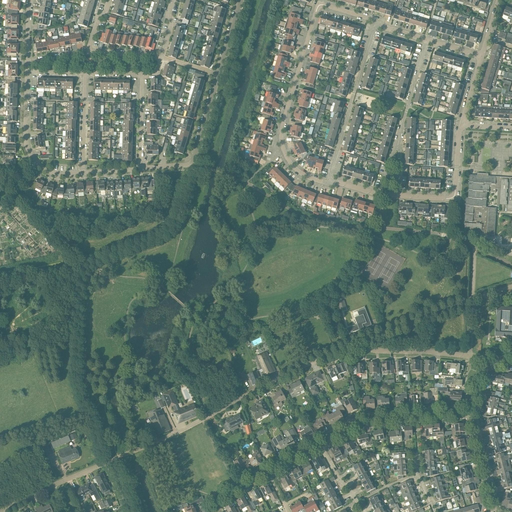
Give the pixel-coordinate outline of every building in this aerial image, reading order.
[(368,9),(371,0),(369,0),(365,0),(363,8),(368,9)] [(376,0),(370,0),(371,0),(368,9),(374,11),(376,2),(376,0)] [(473,0),(471,7),(479,9),(481,4),(482,0),(481,4),(478,3),(478,0),(473,0)] [(479,9),(479,10),(487,13),(489,7),(486,6),(487,0),(482,0),(481,4),(479,9)] [(41,7),(50,9),(55,9),(56,7),(51,6),(51,3),(38,1),(38,3),(41,4),(41,7)] [(83,8),(92,10),(94,5),(85,2),(83,8)] [(124,5),(114,2),(114,5),(115,5),(114,8),(122,10),(125,11),(122,10),(124,5)] [(382,4),(376,2),(374,11),(379,13),(382,4)] [(387,5),(382,4),(379,13),(385,14),(387,5)] [(20,6),(9,5),(8,9),(8,13),(11,13),(17,13),(18,11),(19,11),(20,6)] [(217,12),(225,15),(226,10),(227,7),(220,5),(220,8),(218,7),(217,7),(216,7),(215,7),(215,8),(214,8),(213,11),(217,12)] [(393,7),(387,5),(385,14),(390,16),(393,7)] [(161,16),(162,13),(160,12),(161,10),(153,8),(150,7),(149,13),(152,13),(161,16)] [(503,15),(508,17),(511,9),(506,7),(504,12),(501,12),(500,17),(502,18),(503,15)] [(92,10),(83,8),(81,13),(91,16),(92,10)] [(124,17),(125,11),(122,10),(114,8),(113,11),(112,11),(111,13),(124,17)] [(289,13),(287,18),(300,22),(301,19),(299,19),(300,16),(299,16),(300,13),(301,13),(302,10),(294,8),(292,14),(289,13)] [(402,8),(401,11),(399,21),(404,22),(408,10),(408,9),(402,8)] [(393,19),(399,21),(401,11),(396,10),(393,19)] [(410,24),(412,15),(413,12),(408,10),(404,22),(410,24)] [(49,15),(40,13),(39,19),(48,20),(56,21),(57,19),(49,18),(49,15)] [(89,22),(91,16),(81,13),(80,19),(89,22)] [(418,16),(412,15),(410,24),(415,25),(418,16)] [(325,27),(328,18),(322,16),(321,19),(320,24),(319,26),(325,27)] [(421,27),(423,18),(418,16),(415,25),(421,27)] [(77,18),(75,24),(87,28),(89,22),(80,19),(77,18)] [(287,18),(286,23),(297,26),(298,24),(304,25),(306,21),(301,19),(300,22),(287,18)] [(330,29),(333,20),(328,18),(325,27),(330,29)] [(429,20),(423,18),(421,27),(426,29),(429,20)] [(48,26),(48,20),(39,19),(38,25),(39,25),(39,30),(38,30),(37,30),(37,31),(39,30),(47,29),(47,26),(48,26)] [(157,23),(158,21),(150,19),(148,24),(158,27),(159,24),(157,23)] [(434,33),(437,24),(438,20),(432,19),(429,30),(432,30),(431,32),(434,33)] [(336,31),(339,21),(333,20),(330,29),(336,31)] [(344,23),(339,21),(336,31),(341,32),(344,23)] [(443,35),(446,36),(449,24),(444,22),(443,25),(440,33),(443,34),(443,35)] [(297,26),(286,23),(285,24),(284,28),(287,29),(297,32),(297,34),(298,35),(299,30),(296,29),(297,26)] [(349,25),(344,23),(341,32),(347,34),(349,25)] [(443,25),(437,24),(434,33),(437,34),(438,32),(440,33),(443,25)] [(449,24),(446,36),(448,37),(449,35),(452,36),(453,31),(454,29),(451,28),(452,25),(449,24)] [(352,35),(355,26),(349,25),(347,34),(352,35)] [(355,26),(352,35),(358,37),(361,38),(363,32),(360,31),(361,28),(355,26)] [(148,39),(146,47),(145,49),(149,50),(150,47),(152,47),(151,50),(153,50),(155,44),(153,43),(154,40),(151,39),(154,31),(157,32),(157,29),(152,27),(151,30),(148,38),(148,39)] [(459,40),(461,31),(462,28),(459,27),(458,30),(456,29),(455,32),(453,37),(456,38),(456,39),(459,40)] [(74,29),(75,34),(76,43),(82,42),(81,38),(85,37),(84,30),(79,31),(79,28),(74,29)] [(295,34),(296,34),(297,34),(297,32),(287,29),(284,28),(282,36),(286,38),(295,40),(296,37),(294,36),(295,34)] [(467,33),(465,40),(467,41),(467,42),(470,43),(473,34),(474,30),(470,29),(469,33),(467,33)] [(102,33),(100,41),(103,42),(103,43),(109,45),(109,44),(111,36),(112,35),(112,32),(111,32),(111,31),(108,30),(108,31),(107,30),(105,34),(102,33)] [(113,30),(112,32),(112,35),(111,36),(109,44),(113,45),(113,44),(115,44),(118,36),(117,36),(118,35),(119,32),(113,30)] [(219,34),(211,32),(208,31),(206,36),(209,37),(217,39),(219,34)] [(465,40),(467,33),(461,31),(459,40),(462,41),(462,39),(465,40)] [(118,36),(115,44),(119,45),(120,44),(121,45),(124,37),(123,37),(124,36),(125,33),(124,34),(119,32),(118,35),(117,36),(118,36)] [(121,45),(125,46),(126,45),(127,45),(130,37),(130,36),(131,34),(131,33),(128,32),(128,34),(125,33),(124,36),(123,37),(124,37),(121,45)] [(127,45),(131,47),(132,45),(134,46),(133,46),(136,38),(136,37),(137,34),(134,33),(133,35),(131,34),(130,36),(130,37),(127,45)] [(134,46),(138,47),(138,46),(140,46),(142,38),(142,37),(143,35),(137,34),(136,37),(136,38),(133,46),(134,46)] [(478,36),(473,34),(470,43),(472,44),(473,43),(476,44),(476,43),(479,43),(481,37),(478,36)] [(146,47),(148,39),(142,37),(142,38),(140,46),(144,48),(144,46),(146,47)] [(295,40),(286,38),(286,41),(285,40),(285,41),(283,40),(281,45),(283,46),(294,49),(295,47),(293,46),(295,40)] [(313,46),(324,49),(325,45),(326,45),(327,42),(326,41),(321,40),(320,43),(316,41),(315,44),(313,44),(313,46)] [(214,49),(216,44),(208,42),(205,41),(204,46),(207,47),(214,49)] [(43,52),(42,43),(33,44),(32,52),(37,51),(37,53),(43,52)] [(405,54),(410,56),(413,46),(408,44),(405,52),(405,54)] [(283,46),(281,45),(278,53),(282,54),(288,56),(289,53),(291,54),(292,51),(293,51),(294,49),(283,46)] [(493,48),(493,50),(504,54),(505,48),(494,45),(493,45),(492,48),(493,48)] [(313,52),(322,54),(324,49),(313,46),(312,48),(314,49),(313,52)] [(348,56),(351,57),(361,60),(362,57),(359,57),(360,53),(353,51),(354,50),(350,49),(348,56)] [(504,54),(493,50),(492,53),(491,52),(490,55),(491,55),(491,56),(502,59),(504,54)] [(310,56),(321,59),(323,60),(325,55),(322,54),(313,52),(312,55),(310,54),(310,56)] [(287,65),(288,62),(287,62),(288,59),(287,59),(288,56),(282,54),(278,53),(277,53),(276,56),(278,57),(277,61),(287,65)] [(312,63),(312,65),(318,67),(319,65),(321,59),(310,56),(309,58),(311,59),(310,62),(312,63)] [(489,61),(501,65),(502,59),(491,56),(489,61)] [(9,65),(8,71),(18,71),(18,65),(16,65),(16,61),(11,61),(6,61),(6,65),(9,65)] [(349,65),(348,68),(358,71),(358,68),(356,68),(357,64),(346,61),(345,64),(349,65)] [(501,65),(489,61),(488,67),(499,70),(501,65)] [(164,71),(173,74),(173,73),(175,68),(175,65),(169,63),(169,66),(166,65),(164,71)] [(305,72),(316,75),(318,70),(317,70),(318,67),(312,65),(311,68),(308,67),(307,70),(306,70),(305,72)] [(284,69),(275,67),(274,72),(284,75),(284,77),(285,78),(287,73),(284,72),(284,69)] [(358,71),(348,68),(346,67),(346,70),(344,69),(343,72),(345,72),(347,73),(352,75),(354,76),(355,72),(357,73),(358,71)] [(488,67),(486,72),(497,76),(499,70),(488,67)] [(18,71),(8,71),(6,71),(6,76),(6,80),(7,80),(15,80),(15,77),(18,77),(18,71)] [(171,79),(173,74),(164,71),(162,77),(165,77),(164,80),(169,82),(170,82),(171,79)] [(196,72),(195,75),(194,78),(192,83),(195,84),(203,87),(205,81),(206,78),(204,78),(205,74),(196,72)] [(285,78),(284,77),(284,75),(274,72),(272,77),(273,77),(272,80),(280,82),(281,80),(282,77),(285,78)] [(305,77),(315,80),(316,75),(305,72),(305,74),(306,74),(305,77)] [(345,72),(343,78),(353,81),(353,79),(351,78),(352,75),(347,73),(345,72)] [(486,72),(485,78),(496,81),(497,76),(486,72)] [(313,85),(315,80),(305,77),(304,80),(303,80),(302,82),(306,83),(305,86),(313,88),(314,85),(313,85)] [(494,86),(496,81),(485,78),(483,83),(492,86),(494,86)] [(17,90),(18,84),(15,84),(15,80),(7,80),(7,84),(5,84),(5,89),(17,90)] [(491,88),(492,86),(483,83),(481,83),(481,85),(482,86),(481,89),(480,92),(488,93),(490,88),(491,88)] [(340,89),(349,92),(350,90),(348,89),(349,86),(342,84),(340,89)] [(5,95),(6,95),(6,98),(15,98),(15,95),(17,95),(17,90),(5,89),(5,95)] [(269,92),(267,98),(275,100),(276,98),(278,98),(279,95),(277,95),(277,92),(270,90),(269,93),(269,92)] [(302,94),(302,96),(310,98),(312,93),(302,90),(301,93),(302,94)] [(158,91),(151,91),(151,94),(148,94),(148,100),(158,100),(158,94),(158,91)] [(302,96),(301,98),(299,97),(298,100),(311,104),(313,99),(310,98),(302,96)] [(275,100),(267,98),(264,97),(263,102),(266,103),(279,107),(279,105),(276,104),(276,103),(274,102),(275,100)] [(0,98),(0,102),(7,102),(7,107),(15,107),(17,108),(17,99),(15,98),(6,98),(0,98)] [(334,107),(344,110),(345,108),(343,107),(344,103),(336,101),(337,100),(334,99),(333,103),(335,104),(334,107)] [(158,100),(148,100),(148,106),(151,106),(151,109),(157,109),(157,106),(158,106),(158,100)] [(310,109),(311,104),(298,100),(298,103),(299,104),(299,106),(302,107),(308,109),(310,109)] [(187,112),(195,114),(197,109),(189,106),(186,105),(185,109),(188,109),(187,112)] [(8,116),(17,117),(17,111),(15,111),(15,108),(7,107),(6,107),(6,111),(8,111),(8,116)] [(307,112),(308,109),(302,107),(301,110),(298,109),(297,111),(295,111),(295,114),(305,117),(306,112),(307,112)] [(272,110),(264,108),(262,113),(263,113),(262,116),(270,118),(270,116),(272,116),(273,113),(271,112),(272,110)] [(335,113),(333,118),(343,121),(343,119),(341,118),(342,115),(340,114),(340,115),(335,113)] [(305,117),(295,114),(294,117),(296,117),(295,120),(298,120),(297,123),(304,125),(305,125),(307,117),(305,117)] [(17,117),(8,116),(8,122),(0,121),(0,125),(3,125),(6,125),(14,125),(14,122),(17,122),(17,117)] [(272,128),(273,125),(271,124),(273,119),(270,118),(262,116),(261,119),(260,124),(263,125),(272,128)] [(154,121),(151,120),(151,123),(148,123),(147,129),(157,129),(157,126),(160,126),(160,121),(157,121),(154,121)] [(303,128),(304,125),(297,123),(296,126),(293,126),(293,128),(291,128),(290,131),(301,133),(301,129),(302,129),(303,128)] [(183,125),(180,124),(179,129),(189,133),(191,127),(183,125)] [(331,124),(330,129),(339,132),(340,130),(338,129),(339,126),(331,124)] [(14,125),(6,125),(3,125),(3,127),(6,127),(6,134),(14,135),(16,135),(16,130),(14,130),(14,125)] [(43,125),(38,125),(34,125),(33,130),(36,131),(37,134),(43,133),(43,131),(43,125)] [(272,128),(263,125),(261,130),(258,129),(258,132),(266,135),(267,132),(269,133),(270,130),(272,131),(272,128)] [(188,138),(189,133),(179,129),(177,135),(180,136),(188,138)] [(254,140),(262,142),(263,140),(265,141),(266,138),(266,135),(258,132),(254,131),(254,134),(256,135),(254,140)] [(294,137),(294,141),(304,140),(301,140),(301,138),(300,138),(301,133),(290,131),(290,134),(292,134),(291,137),(294,137)] [(34,137),(35,143),(45,141),(44,136),(43,133),(37,134),(37,137),(34,137)] [(14,138),(14,135),(6,134),(0,134),(0,137),(3,138),(3,143),(11,143),(15,144),(15,138),(14,138)] [(336,137),(328,135),(326,140),(336,143),(337,141),(335,140),(336,137)] [(176,140),(174,146),(177,147),(185,149),(186,143),(176,140)] [(262,142),(254,140),(253,145),(266,149),(267,147),(263,146),(264,145),(262,145),(262,142)] [(292,149),(294,152),(303,148),(301,143),(302,143),(303,143),(305,142),(304,140),(294,141),(296,145),(293,146),(294,149),(292,149)] [(45,141),(35,143),(36,149),(39,148),(40,151),(46,150),(46,147),(45,141)] [(11,147),(11,143),(3,143),(3,147),(5,149),(5,152),(6,152),(6,153),(16,153),(16,147),(11,147)] [(153,145),(153,155),(159,155),(159,149),(162,149),(164,143),(159,143),(159,145),(153,145)] [(266,149),(253,145),(250,144),(248,150),(251,150),(259,153),(260,151),(262,151),(262,150),(266,151),(266,149)] [(147,155),(153,155),(153,145),(152,145),(147,145),(144,145),(144,152),(147,152),(147,155)] [(185,149),(177,147),(176,149),(172,149),(172,155),(177,155),(177,153),(183,155),(185,149)] [(303,148),(294,152),(295,155),(297,154),(298,156),(301,155),(303,159),(307,154),(307,152),(306,153),(303,148)] [(259,155),(259,153),(251,150),(250,156),(249,162),(257,164),(258,161),(259,161),(259,159),(260,159),(261,156),(259,155)] [(307,154),(303,159),(307,162),(306,165),(308,166),(308,168),(311,168),(314,158),(309,157),(309,156),(307,154)] [(1,155),(1,157),(1,158),(4,158),(4,160),(6,160),(6,168),(16,168),(16,161),(14,160),(14,156),(13,155),(4,155),(1,155)] [(319,160),(314,158),(311,168),(314,169),(314,167),(316,168),(319,160)] [(272,166),(267,172),(269,174),(269,175),(269,176),(269,177),(270,177),(270,178),(271,178),(272,178),(273,178),(281,170),(279,168),(278,170),(275,168),(274,169),(272,166)] [(281,170),(273,178),(277,182),(283,175),(281,173),(282,171),(281,170)] [(466,199),(464,229),(464,230),(482,231),(484,232),(484,235),(494,236),(494,232),(496,210),(496,208),(486,208),(486,207),(487,193),(487,192),(489,192),(489,188),(490,188),(490,192),(496,193),(496,189),(497,190),(496,205),(499,205),(507,206),(507,212),(511,212),(511,180),(502,180),(496,179),(496,177),(488,177),(488,174),(477,173),(477,176),(469,175),(469,176),(470,176),(468,199),(466,199)] [(283,175),(277,182),(281,186),(289,177),(287,176),(286,177),(283,175)] [(140,184),(140,188),(141,196),(146,195),(145,188),(149,188),(148,182),(148,177),(142,178),(142,184),(140,184)] [(283,192),(287,187),(290,190),(293,185),(291,183),(289,180),(290,179),(289,177),(286,180),(281,186),(279,188),(283,192)] [(131,185),(131,191),(137,191),(136,189),(140,188),(140,184),(139,178),(133,178),(134,185),(131,185)] [(41,191),(43,186),(46,182),(40,179),(38,183),(37,183),(34,182),(29,187),(34,189),(35,190),(35,188),(41,191)] [(122,187),(123,193),(128,193),(128,191),(131,191),(131,185),(131,180),(125,180),(125,187),(122,187)] [(84,187),(84,192),(84,195),(88,194),(88,192),(94,192),(93,186),(93,181),(86,182),(87,187),(86,187),(84,187)] [(102,195),(105,195),(105,189),(104,181),(98,181),(99,188),(96,188),(96,194),(102,193),(102,195)] [(110,196),(114,196),(113,188),(114,188),(113,181),(107,182),(108,188),(105,189),(105,195),(110,194),(110,196)] [(114,188),(113,188),(114,196),(117,196),(123,196),(123,193),(122,187),(122,181),(116,181),(116,188),(114,188)] [(74,188),(75,195),(78,195),(78,193),(84,192),(84,187),(83,182),(77,183),(77,188),(74,188)] [(43,186),(41,191),(40,192),(45,195),(46,193),(52,194),(54,189),(55,185),(55,184),(48,183),(47,187),(47,188),(43,186)] [(58,195),(64,196),(64,190),(64,185),(58,185),(58,190),(54,189),(55,185),(54,189),(52,194),(52,196),(57,197),(58,195)] [(69,196),(75,195),(74,188),(74,185),(67,185),(68,190),(67,190),(64,190),(64,196),(63,197),(68,198),(69,196)] [(293,185),(290,190),(294,192),(292,195),(298,197),(302,186),(300,186),(299,188),(296,186),(296,187),(293,185)] [(298,197),(303,199),(306,191),(303,189),(304,187),(302,186),(298,197)] [(301,202),(306,204),(312,191),(312,190),(310,190),(309,192),(306,191),(303,199),(301,202)] [(313,202),(316,203),(318,200),(315,199),(316,195),(313,193),(314,191),(312,191),(306,204),(312,206),(313,202)] [(318,200),(316,203),(322,205),(325,194),(323,193),(322,195),(319,195),(319,196),(318,200)] [(329,197),(327,206),(332,208),(335,197),(333,196),(332,198),(329,197)] [(340,208),(345,209),(348,198),(346,197),(345,199),(342,198),(341,203),(340,208)] [(354,202),(352,201),(349,200),(350,198),(348,198),(345,209),(350,211),(351,211),(354,202)] [(354,202),(351,211),(351,212),(357,214),(357,213),(358,210),(361,199),(359,199),(359,201),(355,200),(355,202),(354,202)] [(363,212),(368,213),(371,202),(369,202),(368,204),(365,203),(363,212)] [(407,216),(407,204),(402,203),(402,208),(399,207),(398,214),(402,214),(401,216),(407,216)] [(407,204),(407,216),(412,216),(412,214),(415,215),(415,209),(412,208),(413,204),(407,204)] [(415,209),(415,215),(415,216),(418,217),(418,213),(423,214),(424,205),(418,204),(418,209),(415,209)] [(424,205),(423,214),(423,217),(431,217),(432,208),(431,208),(431,210),(429,209),(429,205),(424,205)] [(432,208),(431,217),(434,218),(434,214),(439,215),(440,206),(435,205),(434,209),(432,208)] [(445,206),(440,206),(439,215),(444,215),(444,218),(447,218),(448,211),(445,210),(445,206)] [(346,310),(344,301),(338,303),(340,312),(346,310)] [(357,325),(348,328),(350,333),(349,333),(350,334),(362,329),(363,328),(364,330),(364,328),(372,325),(364,307),(365,309),(357,312),(359,316),(354,318),(357,325)] [(511,308),(497,307),(496,315),(497,315),(496,329),(495,329),(495,336),(501,337),(507,338),(507,337),(511,337),(511,308)] [(275,371),(266,352),(255,357),(263,377),(275,371)] [(418,360),(411,361),(411,366),(412,371),(419,370),(419,372),(422,372),(422,368),(422,363),(419,363),(418,360)] [(405,361),(395,362),(397,362),(397,367),(398,372),(399,372),(399,375),(403,375),(409,375),(409,372),(409,367),(408,367),(408,368),(405,368),(405,361)] [(435,375),(436,365),(435,365),(435,366),(436,366),(435,369),(432,369),(433,362),(426,361),(425,371),(430,371),(429,375),(435,376),(435,375)] [(346,362),(342,363),(335,366),(337,370),(329,373),(331,378),(331,379),(337,376),(338,380),(342,378),(340,374),(346,372),(346,371),(348,370),(347,366),(346,362)] [(390,366),(390,362),(382,362),(383,367),(383,372),(388,371),(388,374),(394,374),(394,370),(393,365),(393,366),(390,366)] [(377,368),(376,363),(369,363),(370,368),(370,373),(377,373),(377,374),(380,374),(380,373),(380,368),(377,368)] [(458,364),(447,363),(446,368),(456,369),(455,374),(456,374),(456,377),(460,377),(460,374),(461,374),(461,370),(463,370),(463,366),(460,366),(460,365),(458,364)] [(364,371),(363,364),(356,364),(356,367),(352,367),(354,375),(362,374),(362,379),(367,379),(367,371),(364,371)] [(261,382),(256,371),(249,374),(251,380),(253,385),(261,382)] [(321,375),(319,371),(305,379),(313,396),(319,393),(316,387),(314,385),(324,380),(325,382),(327,381),(324,374),(321,375)] [(462,380),(444,379),(443,387),(447,388),(447,385),(462,386),(462,380)] [(304,390),(299,381),(290,386),(292,389),(288,391),(291,395),(292,398),(296,396),(295,394),(304,390)] [(432,396),(438,395),(438,391),(437,388),(429,388),(430,393),(424,394),(424,399),(424,404),(432,403),(432,396)] [(284,395),(281,390),(276,393),(278,395),(273,398),(274,401),(272,402),(276,408),(283,404),(281,402),(286,399),(284,395)] [(172,391),(163,394),(164,397),(169,408),(173,406),(177,404),(178,404),(172,391)] [(421,398),(420,391),(413,392),(414,395),(410,396),(410,406),(418,405),(418,399),(421,398)] [(462,393),(451,392),(450,400),(461,401),(462,393)] [(407,400),(407,394),(401,394),(401,397),(395,398),(396,407),(404,406),(404,400),(407,400)] [(385,399),(385,396),(377,396),(377,405),(381,405),(382,408),(390,407),(389,402),(389,399),(385,399)] [(369,401),(369,397),(363,398),(363,399),(363,404),(366,404),(367,409),(375,409),(374,404),(374,400),(369,401)] [(489,403),(498,405),(501,405),(501,403),(498,402),(499,399),(491,397),(490,401),(487,400),(487,402),(489,403)] [(339,400),(344,409),(346,407),(350,413),(358,409),(352,398),(346,401),(345,398),(341,401),(340,399),(339,400)] [(250,410),(256,420),(265,415),(265,416),(266,416),(267,415),(268,414),(267,414),(268,413),(266,410),(267,409),(263,400),(256,403),(258,406),(250,410)] [(344,409),(339,400),(337,401),(340,406),(335,409),(337,412),(333,414),(338,423),(344,419),(341,414),(345,411),(344,409)] [(489,403),(489,406),(486,406),(486,408),(488,408),(496,410),(499,411),(500,409),(500,408),(497,408),(498,405),(489,403)] [(177,404),(173,406),(173,409),(175,412),(174,413),(175,417),(178,424),(184,421),(185,421),(186,420),(189,419),(197,416),(199,415),(194,404),(182,409),(180,410),(177,404)] [(496,413),(496,410),(488,408),(487,412),(485,411),(484,417),(494,417),(494,416),(498,416),(499,414),(496,413)] [(168,425),(161,409),(148,414),(156,429),(158,435),(170,431),(168,425)] [(332,426),(338,423),(333,414),(330,416),(328,413),(321,416),(322,417),(325,422),(329,420),(332,426)] [(244,422),(240,414),(226,421),(222,422),(225,427),(227,431),(244,422)] [(326,425),(325,422),(322,417),(316,420),(318,423),(313,425),(315,429),(317,434),(325,430),(323,427),(326,425)] [(486,427),(500,423),(502,423),(501,421),(496,422),(495,419),(492,419),(487,421),(488,424),(485,425),(486,427)] [(489,429),(490,432),(498,430),(497,427),(500,426),(500,423),(486,427),(486,429),(489,429)] [(454,429),(452,429),(452,432),(443,433),(443,436),(458,435),(458,432),(464,432),(463,424),(453,425),(454,429)] [(313,433),(309,425),(305,428),(306,430),(300,433),(304,441),(311,437),(310,435),(313,433)] [(433,437),(433,433),(432,425),(425,426),(425,430),(422,430),(422,438),(429,438),(429,437),(433,437)] [(432,425),(433,433),(433,437),(437,437),(443,437),(443,436),(443,433),(443,429),(439,429),(439,425),(432,425)] [(404,432),(401,432),(402,440),(404,440),(409,439),(409,435),(413,435),(412,427),(404,427),(404,432)] [(285,440),(289,448),(295,444),(291,438),(297,435),(294,429),(285,433),(288,438),(285,440)] [(382,431),(382,429),(377,430),(377,431),(374,432),(374,437),(375,441),(383,439),(384,442),(387,441),(387,436),(386,431),(382,431)] [(390,443),(402,442),(401,432),(401,430),(397,430),(397,431),(389,432),(390,443)] [(488,436),(489,438),(502,435),(502,432),(499,433),(498,430),(490,432),(490,435),(488,436)] [(369,438),(368,434),(358,436),(358,440),(360,440),(360,444),(367,443),(368,446),(373,445),(372,438),(369,438)] [(502,435),(489,438),(489,440),(492,440),(492,443),(501,441),(500,438),(503,437),(502,435)] [(283,451),(289,448),(285,440),(281,442),(279,437),(270,441),(272,445),(273,447),(279,444),(283,451)] [(461,440),(461,437),(456,438),(454,438),(454,441),(456,441),(457,448),(463,447),(468,446),(466,439),(461,440)] [(355,447),(351,439),(343,444),(348,453),(353,450),(355,454),(357,453),(358,456),(362,454),(358,446),(355,447)] [(491,447),(491,449),(505,446),(504,443),(501,444),(501,441),(492,443),(493,446),(491,447)] [(51,446),(49,443),(42,446),(47,456),(51,454),(48,448),(51,446)] [(273,447),(272,445),(269,446),(268,444),(260,448),(262,452),(265,456),(269,454),(270,457),(277,453),(273,447)] [(347,457),(341,446),(338,447),(337,447),(331,450),(335,459),(339,457),(341,461),(347,457)] [(506,448),(505,446),(491,449),(492,451),(494,451),(495,454),(500,453),(503,452),(503,449),(506,448)] [(71,450),(70,447),(57,452),(62,464),(79,458),(75,448),(71,450)] [(254,457),(249,459),(251,463),(254,468),(261,464),(260,461),(263,459),(260,455),(257,449),(253,451),(254,454),(252,455),(254,457)] [(466,453),(465,449),(457,451),(458,459),(462,458),(462,462),(471,460),(469,453),(466,453)] [(494,459),(494,462),(508,458),(511,457),(511,454),(505,456),(504,453),(496,455),(496,459),(494,459)] [(312,460),(314,465),(317,470),(318,470),(319,472),(321,470),(320,468),(322,467),(324,470),(329,468),(325,461),(322,462),(319,457),(312,460)] [(498,463),(498,467),(507,464),(510,464),(509,461),(511,459),(511,457),(508,458),(494,462),(495,464),(498,463)] [(242,461),(240,458),(233,462),(238,471),(242,469),(244,472),(251,468),(245,459),(242,461)] [(366,467),(363,461),(353,467),(356,472),(366,467)] [(301,472),(303,475),(303,477),(304,478),(309,475),(308,472),(313,470),(309,462),(302,466),(304,470),(301,472)] [(461,475),(471,472),(469,464),(459,466),(460,470),(461,475)] [(507,464),(498,467),(499,470),(497,470),(497,473),(511,469),(510,464),(507,464)] [(366,467),(356,472),(359,477),(367,473),(368,472),(366,467)] [(426,468),(426,471),(424,472),(424,474),(426,474),(427,478),(432,476),(436,475),(436,473),(438,473),(437,467),(434,468),(434,467),(426,468)] [(303,475),(301,472),(298,468),(291,471),(294,475),(290,477),(292,479),(293,482),(294,484),(297,483),(296,481),(296,480),(303,477),(303,475)] [(408,469),(406,469),(406,470),(397,470),(394,470),(394,473),(398,473),(398,480),(403,478),(403,476),(406,475),(406,472),(409,472),(408,469)] [(511,469),(497,473),(498,475),(500,474),(501,478),(509,476),(509,472),(511,472),(511,469)] [(359,477),(361,482),(370,478),(371,477),(368,472),(367,473),(359,477)] [(462,485),(474,481),(471,472),(461,475),(463,481),(461,481),(462,485)] [(110,490),(102,474),(95,478),(102,494),(110,490)] [(294,484),(293,482),(292,479),(289,481),(286,476),(280,479),(286,492),(291,489),(290,488),(295,486),(294,484)] [(509,476),(501,478),(502,481),(499,481),(500,484),(511,480),(511,478),(510,479),(509,476)] [(335,480),(334,477),(320,485),(321,488),(319,489),(320,491),(323,490),(331,485),(329,482),(330,482),(331,483),(335,480)] [(431,485),(431,486),(433,485),(441,482),(444,482),(444,481),(448,480),(448,478),(441,480),(440,477),(432,479),(433,483),(430,483),(431,485)] [(364,488),(373,483),(370,479),(370,478),(361,482),(364,488)] [(398,485),(400,490),(403,489),(411,486),(414,485),(411,486),(410,483),(412,482),(411,480),(398,485)] [(511,483),(511,480),(500,484),(501,486),(503,485),(504,489),(511,486),(511,484),(511,483)] [(477,490),(474,481),(462,485),(463,488),(465,487),(467,493),(477,490)] [(433,485),(434,488),(432,489),(432,491),(435,490),(443,488),(446,487),(448,486),(447,484),(442,485),(441,482),(433,485)] [(375,488),(373,483),(364,488),(367,493),(375,488)] [(84,486),(75,491),(77,495),(79,499),(80,501),(81,501),(84,500),(85,499),(84,497),(88,494),(90,494),(91,497),(93,495),(96,501),(100,499),(93,485),(92,486),(91,485),(90,486),(89,484),(84,486)] [(271,492),(267,484),(260,488),(262,493),(265,497),(270,494),(274,502),(278,499),(274,491),(271,492)] [(334,491),(331,485),(323,490),(325,495),(334,491)] [(403,489),(400,490),(403,496),(406,494),(406,495),(413,491),(416,490),(413,491),(412,488),(414,487),(414,485),(411,486),(403,489)] [(256,508),(255,507),(260,504),(258,500),(262,498),(257,490),(251,493),(254,499),(250,502),(251,504),(253,507),(254,509),(256,508)] [(407,497),(408,500),(415,497),(414,494),(417,493),(416,490),(413,491),(406,495),(406,494),(403,496),(404,498),(407,497)] [(476,498),(478,505),(479,511),(481,511),(483,511),(482,510),(486,509),(483,496),(482,490),(478,491),(479,495),(478,495),(479,497),(476,498)] [(330,499),(337,496),(334,491),(325,495),(328,500),(330,499)] [(505,508),(508,508),(510,501),(510,498),(511,494),(504,492),(501,505),(505,506),(505,508)] [(444,493),(436,496),(437,499),(435,500),(436,502),(440,500),(449,498),(448,495),(445,496),(444,493)] [(372,506),(383,501),(380,495),(369,501),(372,506)] [(331,506),(339,501),(337,496),(330,499),(328,500),(331,505),(331,506)] [(419,498),(418,496),(415,497),(408,500),(405,501),(407,506),(410,505),(418,502),(416,499),(419,498)] [(246,502),(244,497),(237,501),(239,505),(242,510),(247,507),(249,511),(253,511),(255,511),(254,509),(253,507),(251,504),(250,502),(249,501),(246,502)] [(185,511),(192,511),(196,511),(194,505),(199,503),(198,500),(189,503),(190,506),(188,507),(187,503),(177,507),(180,510),(184,509),(185,511)] [(312,511),(308,503),(308,504),(306,505),(303,500),(300,501),(306,511),(305,511),(312,511)] [(311,501),(308,503),(312,511),(315,509),(316,511),(319,510),(316,505),(318,504),(316,500),(315,500),(315,501),(311,502),(311,501)] [(298,511),(301,511),(302,511),(305,511),(306,511),(300,501),(295,504),(298,511)] [(331,506),(329,507),(331,511),(328,511),(334,511),(342,506),(339,501),(331,506)] [(383,501),(372,506),(375,511),(386,506),(383,501)] [(408,509),(408,511),(412,511),(416,510),(416,509),(420,508),(418,504),(421,503),(420,501),(418,502),(410,505),(407,506),(403,508),(401,508),(399,509),(398,510),(399,511),(402,511),(404,511),(403,511),(408,509)]
